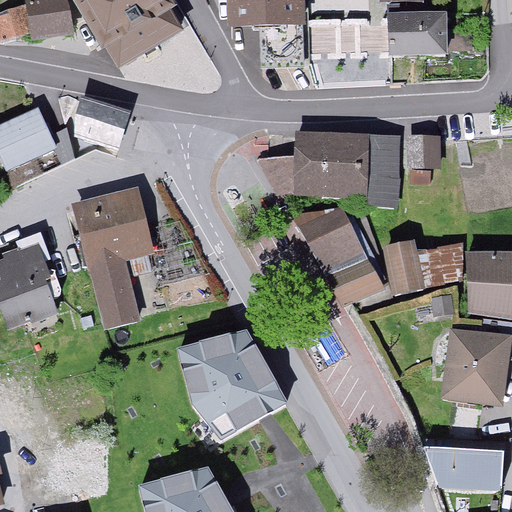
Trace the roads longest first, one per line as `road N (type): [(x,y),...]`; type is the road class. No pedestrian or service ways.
road 1 (residential): [(186,108),(183,161),(204,213),(381,511)]
road 2 (residential): [(242,111),(423,111),(511,95)]
road 3 (residential): [(0,63),(186,108)]
road 4 (residential): [(242,111),(240,84),(189,0)]
